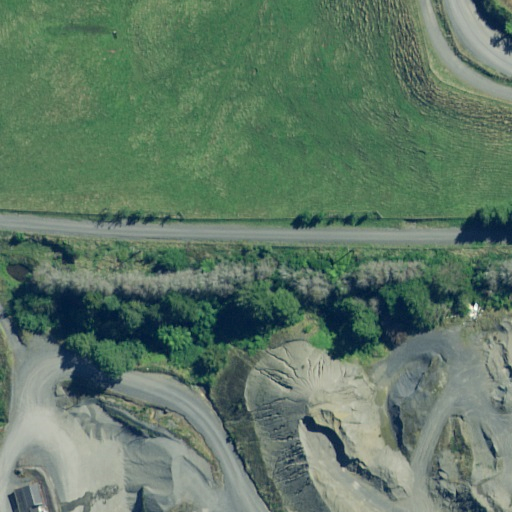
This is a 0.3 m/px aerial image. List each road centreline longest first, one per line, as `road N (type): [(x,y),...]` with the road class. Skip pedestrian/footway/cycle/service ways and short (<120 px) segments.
road 1 (track): [(511,230),(0,224)]
road 2 (track): [(299,511),(250,436),(140,372),(69,372),(10,449)]
